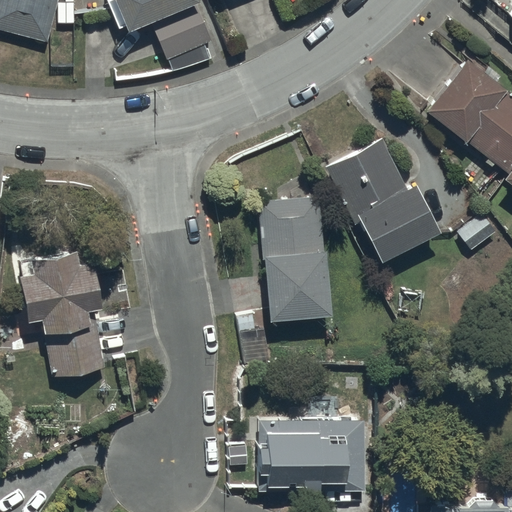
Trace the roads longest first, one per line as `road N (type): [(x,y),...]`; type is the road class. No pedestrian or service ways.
road 1 (residential): [(154,126),(194,407),(166,463)]
road 2 (residential): [(397,0),(248,95),(154,126)]
road 3 (residential): [(154,126),(56,129),(0,120)]
